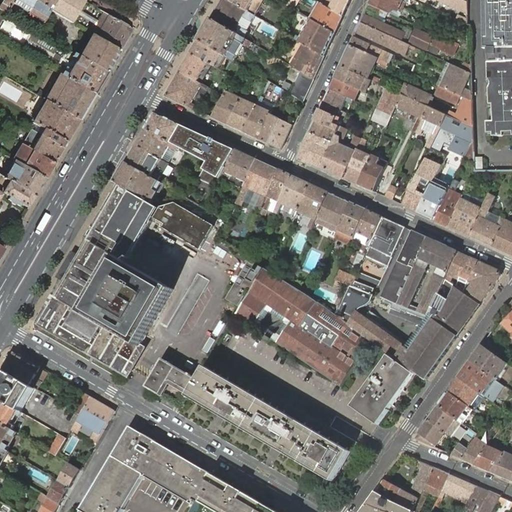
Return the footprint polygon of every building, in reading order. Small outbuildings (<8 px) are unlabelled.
[(3,0),(0,5),(0,10),(6,14),(9,8),(14,0),(3,0)] [(35,0),(14,0),(30,9),(35,0)] [(56,0),(35,0),(30,9),(27,14),(30,16),(32,13),(45,20),(50,10),(56,0)] [(86,2),(83,0),(56,0),(50,10),(74,24),(86,2)] [(256,16),(228,0),(222,0),(211,19),(244,38),(248,32),(247,31),(239,26),(244,17),(252,22),(256,16)] [(228,0),(256,16),(261,6),(263,4),(264,0),(228,0)] [(294,9),(299,0),(290,0),(287,6),(293,9),(294,9)] [(344,16),(351,0),(324,0),(324,2),(321,0),(317,0),(317,1),(318,2),(323,4),(344,16)] [(386,0),(371,0),(370,5),(387,12),(390,14),(398,17),(400,12),(402,7),(399,6),(386,0)] [(435,0),(468,14),(467,2),(462,0),(435,0)] [(511,0),(483,0),(484,48),(500,48),(511,47),(511,0)] [(336,34),(344,16),(323,4),(313,21),(336,34)] [(370,5),(367,10),(376,14),(384,17),(387,12),(370,5)] [(95,25),(98,17),(84,12),(81,20),(95,25)] [(92,35),(97,37),(109,15),(103,12),(91,34),(92,35)] [(384,17),(376,14),(374,19),(382,23),(384,17)] [(109,15),(97,37),(120,51),(133,29),(109,15)] [(365,15),(361,23),(401,41),(405,33),(402,32),(382,23),(374,19),(365,15)] [(461,22),(467,24),(468,19),(458,15),(456,20),(461,22)] [(252,22),(244,17),(239,26),(247,31),(248,28),(250,25),(252,22)] [(244,38),(211,19),(199,40),(224,55),(234,61),(243,45),(250,48),(253,43),(244,38)] [(325,56),(336,34),(313,21),(311,19),(310,19),(308,21),(312,23),(303,39),(299,37),(297,40),(300,42),(303,44),(325,56)] [(312,23),(308,21),(299,37),(303,39),(312,23)] [(361,23),(356,33),(404,54),(408,47),(412,49),(413,47),(404,42),(401,41),(361,23)] [(405,33),(401,41),(404,42),(409,30),(405,27),(402,32),(405,33)] [(443,38),(443,40),(433,36),(432,37),(416,30),(411,42),(427,50),(430,44),(439,48),(453,55),(458,44),(443,38)] [(80,57),(108,73),(120,51),(97,37),(92,35),(80,57)] [(354,37),(351,45),(379,58),(383,60),(387,52),(354,37)] [(224,55),(199,40),(191,53),(209,63),(216,67),(224,55)] [(303,44),(291,65),(300,71),(314,79),(325,56),(303,44)] [(436,54),(439,48),(430,44),(427,50),(436,54)] [(368,79),(369,80),(375,82),(380,84),(382,80),(371,75),(377,62),(386,66),(388,62),(386,61),(383,60),(379,58),(351,45),(341,67),(368,79)] [(508,48),(500,48),(501,62),(487,62),(488,104),(501,104),(501,116),(491,116),(492,121),(485,122),(485,133),(491,132),(491,135),(492,136),(500,136),(501,134),(501,132),(511,131),(511,134),(511,135),(511,61),(508,62),(508,48)] [(63,72),(61,75),(95,95),(108,73),(80,57),(74,53),(72,56),(77,59),(68,75),(63,72)] [(209,63),(191,53),(180,72),(198,82),(209,63)] [(72,56),(63,72),(68,75),(77,59),(72,56)] [(466,98),(473,101),(472,91),(465,88),(468,81),(472,83),(472,74),(463,69),(452,65),(449,63),(448,66),(451,67),(442,87),(462,96),(466,98)] [(463,69),(472,74),(471,64),(468,64),(463,69)] [(335,78),(358,89),(361,90),(365,92),(368,86),(367,85),(369,80),(368,79),(341,67),(335,78)] [(311,86),(314,79),(300,71),(297,79),(293,86),(292,88),(290,94),(304,102),(308,94),(311,86)] [(198,82),(180,72),(166,96),(196,111),(198,107),(192,103),(201,88),(208,91),(210,88),(198,82)] [(61,75),(60,74),(59,77),(57,80),(55,83),(51,92),(49,95),(47,98),(45,96),(46,94),(46,93),(43,91),(40,90),(37,95),(46,100),(79,121),(95,95),(61,75)] [(347,97),(353,99),(356,93),(358,89),(335,78),(330,89),(347,97)] [(398,93),(402,94),(429,107),(430,107),(434,98),(407,85),(403,83),(398,93)] [(442,87),(440,86),(436,95),(441,97),(457,105),(458,104),(460,99),(462,96),(442,87)] [(208,91),(201,88),(192,103),(198,107),(208,91)] [(321,110),(337,117),(341,119),(344,114),(340,112),(347,97),(330,89),(321,110)] [(386,126),(400,96),(386,90),(372,120),(386,126)] [(228,125),(242,97),(227,91),(224,96),(212,117),(228,125)] [(402,94),(396,107),(419,118),(412,130),(416,133),(423,120),(429,107),(402,94)] [(257,105),(242,97),(228,125),(243,132),(257,105)] [(462,122),(474,128),(473,101),(466,98),(464,101),(462,106),(458,114),(449,111),(447,115),(455,119),(462,122)] [(257,105),(243,132),(258,139),(270,115),(274,106),(271,105),(263,100),(260,99),(257,105)] [(71,135),(79,121),(46,100),(44,105),(42,107),(40,110),(39,113),(33,123),(43,129),(40,135),(63,148),(71,135)] [(423,120),(416,133),(420,134),(423,129),(426,121),(437,127),(433,134),(427,147),(430,149),(431,146),(437,136),(441,128),(447,115),(430,107),(429,107),(423,120)] [(321,110),(316,121),(334,129),(338,132),(340,127),(334,124),(337,117),(321,110)] [(208,163),(220,142),(156,113),(146,130),(179,147),(208,163)] [(270,115),(258,139),(268,144),(280,119),(270,115)] [(452,143),(462,122),(455,119),(447,115),(441,128),(437,136),(442,138),(452,143)] [(282,150),(293,125),(280,119),(268,144),(282,150)] [(316,121),(310,132),(329,141),(334,129),(316,121)] [(426,121),(423,129),(433,134),(437,127),(426,121)] [(464,157),(474,139),(474,128),(462,122),(452,143),(449,150),(464,157)] [(373,127),(369,125),(365,133),(369,135),(373,127)] [(63,148),(40,135),(30,129),(22,144),(22,145),(54,164),(63,148)] [(179,147),(146,130),(137,146),(162,160),(169,164),(179,147)] [(299,158),(322,168),(333,143),(329,141),(310,132),(299,158)] [(442,138),(437,136),(431,146),(435,148),(436,146),(437,147),(442,138)] [(333,143),(322,168),(344,178),(355,155),(357,149),(358,147),(362,139),(359,137),(354,147),(335,138),(333,143)] [(464,158),(475,162),(475,158),(474,139),(464,157),(464,158)] [(220,142),(208,163),(199,179),(216,187),(220,179),(238,150),(220,142)] [(54,164),(22,145),(21,147),(16,155),(14,158),(13,160),(15,161),(19,163),(24,166),(45,179),(54,164)] [(137,146),(127,163),(152,178),(159,181),(169,164),(162,160),(137,146)] [(355,155),(344,178),(360,186),(371,163),(373,157),(374,154),(371,153),(368,161),(359,157),(362,149),(358,147),(357,149),(355,155)] [(362,149),(359,157),(368,161),(371,153),(362,149)] [(257,159),(238,150),(220,179),(225,181),(228,174),(238,178),(235,185),(244,190),(247,182),(257,159)] [(371,163),(360,186),(375,193),(388,164),(373,157),(371,163)] [(280,170),(257,159),(247,182),(244,190),(237,203),(242,206),(245,200),(250,189),(263,194),(257,206),(262,208),(280,170)] [(35,196),(45,179),(24,166),(19,163),(15,161),(13,165),(14,165),(9,172),(8,175),(7,174),(5,178),(10,181),(35,196)] [(127,163),(115,183),(121,186),(148,201),(152,204),(158,193),(159,195),(165,185),(159,181),(152,178),(127,163)] [(420,170),(402,205),(419,213),(432,185),(435,179),(433,178),(434,177),(424,172),(426,167),(422,165),(420,170)] [(262,208),(261,211),(267,213),(268,210),(273,199),(280,203),(293,176),(280,170),(262,208)] [(228,174),(225,181),(235,185),(238,178),(228,174)] [(5,178),(0,175),(0,193),(2,195),(3,192),(10,196),(8,199),(10,201),(17,205),(20,206),(21,203),(25,206),(28,208),(35,196),(10,181),(5,178)] [(280,203),(275,213),(279,215),(283,205),(288,207),(290,208),(298,212),(298,211),(311,184),(293,176),(280,203)] [(432,185),(419,213),(435,220),(448,193),(451,186),(435,179),(432,185)] [(448,193),(435,220),(449,227),(463,198),(455,193),(460,183),(454,180),(451,186),(448,193)] [(308,228),(312,230),(314,224),(330,192),(311,184),(298,211),(313,219),(308,228)] [(391,185),(385,197),(393,201),(398,189),(391,185)] [(148,201),(121,186),(82,253),(63,285),(41,325),(104,361),(111,366),(128,376),(144,348),(146,346),(149,348),(154,339),(150,337),(157,326),(154,324),(174,289),(128,262),(146,232),(154,219),(155,217),(156,215),(160,209),(152,204),(148,201)] [(250,189),(245,200),(257,206),(263,194),(250,189)] [(352,203),(330,192),(314,224),(324,229),(325,226),(326,224),(328,221),(336,226),(334,230),(338,232),(352,203)] [(469,194),(466,192),(463,198),(449,227),(470,237),(483,208),(486,202),(483,200),(480,206),(466,200),(469,194)] [(496,197),(490,193),(486,202),(483,208),(470,237),(493,247),(505,220),(501,217),(489,212),(496,197)] [(483,200),(469,194),(466,200),(480,206),(483,200)] [(268,210),(275,213),(280,203),(273,199),(268,210)] [(161,208),(161,209),(162,209),(186,223),(208,236),(214,226),(176,203),(161,208)] [(367,210),(352,203),(338,232),(336,237),(352,244),(354,238),(355,238),(357,233),(367,210)] [(160,209),(156,215),(164,219),(166,219),(168,228),(175,232),(174,234),(200,250),(208,236),(186,223),(162,209),(161,209),(160,209)] [(373,240),(384,217),(367,210),(357,233),(370,239),(367,244),(370,246),(373,240)] [(389,266),(407,228),(399,224),(384,217),(373,240),(370,246),(366,256),(389,266)] [(505,220),(493,247),(511,255),(511,222),(509,221),(510,219),(506,217),(505,220)] [(336,226),(328,221),(326,224),(325,226),(334,230),(336,226)] [(429,238),(414,231),(400,262),(383,298),(394,302),(398,304),(416,266),(419,259),(429,238)] [(370,239),(357,233),(355,238),(354,238),(367,244),(370,239)] [(223,236),(219,243),(225,246),(229,239),(223,236)] [(459,252),(429,238),(419,259),(449,272),(459,252)] [(219,243),(217,241),(216,244),(248,263),(250,260),(241,255),(225,246),(219,243)] [(471,257),(459,252),(449,272),(445,278),(451,282),(453,278),(460,281),(471,257)] [(481,262),(471,257),(460,281),(457,287),(461,289),(464,283),(467,284),(469,282),(481,262)] [(250,260),(248,263),(227,298),(239,305),(248,290),(251,292),(265,269),(253,262),(250,260)] [(467,294),(481,304),(501,276),(500,270),(481,262),(469,282),(473,284),(467,294)] [(427,271),(416,266),(398,304),(410,309),(427,271)] [(270,272),(265,269),(251,292),(237,314),(255,327),(258,322),(269,305),(293,320),(283,334),(281,337),(278,343),(342,386),(372,342),(391,355),(415,373),(415,372),(427,380),(458,337),(471,318),(438,294),(433,304),(427,316),(431,318),(434,320),(412,351),(409,349),(357,313),(359,310),(367,305),(371,302),(372,300),(377,289),(371,287),(368,292),(352,286),(349,286),(335,315),(322,305),(309,296),(287,282),(270,272)] [(336,280),(349,286),(352,286),(356,277),(340,270),(336,280)] [(435,274),(417,312),(427,316),(433,304),(438,294),(440,290),(445,279),(435,274)] [(371,287),(355,280),(352,286),(368,292),(371,287)] [(438,294),(471,318),(481,304),(467,294),(464,291),(461,289),(457,287),(455,285),(448,296),(440,290),(438,294)] [(410,309),(398,304),(394,302),(392,308),(401,312),(402,309),(430,321),(431,318),(427,316),(417,312),(410,309)] [(392,308),(390,313),(425,327),(427,324),(430,321),(402,309),(401,312),(392,308)] [(412,351),(434,320),(431,318),(430,321),(427,324),(425,327),(409,349),(412,351)] [(258,322),(255,327),(278,343),(281,337),(276,334),(264,326),(258,322)] [(487,338),(482,345),(499,357),(503,350),(487,338)] [(499,357),(482,345),(471,361),(497,379),(508,363),(506,361),(499,357)] [(35,379),(42,368),(15,353),(5,370),(32,386),(36,389),(38,390),(42,383),(40,382),(35,379)] [(415,374),(415,373),(391,355),(390,356),(389,355),(372,379),(353,407),(379,425),(416,374),(415,374)] [(175,367),(163,359),(147,387),(161,395),(163,392),(169,396),(167,399),(182,407),(189,396),(198,380),(196,379),(175,367)] [(497,379),(471,361),(459,378),(485,397),(493,403),(505,386),(497,379)] [(351,452),(206,367),(198,380),(189,396),(334,482),(351,452)] [(42,368),(35,379),(40,382),(42,383),(48,372),(46,371),(42,368)] [(32,386),(5,370),(0,379),(0,399),(18,410),(22,412),(36,389),(32,386)] [(426,380),(427,380),(415,372),(415,373),(426,380)] [(485,397),(459,378),(449,392),(473,410),(475,411),(485,397)] [(92,397),(83,392),(72,410),(81,415),(92,397)] [(473,410),(449,392),(439,406),(456,418),(462,423),(463,424),(466,420),(459,415),(464,409),(471,413),(473,410)] [(96,444),(115,411),(99,402),(92,397),(81,415),(72,430),(78,434),(84,425),(95,431),(90,440),(96,444)] [(22,413),(22,412),(18,410),(0,399),(0,422),(8,427),(13,430),(15,426),(10,423),(16,414),(20,416),(22,413)] [(456,418),(439,406),(428,420),(446,433),(452,437),(462,423),(456,418)] [(466,420),(471,413),(464,409),(459,415),(466,420)] [(10,423),(15,426),(20,416),(16,414),(10,423)] [(446,433),(428,420),(419,433),(415,439),(435,447),(436,446),(446,433)] [(0,422),(0,446),(7,450),(10,446),(5,443),(11,434),(15,437),(17,433),(13,430),(8,427),(0,422)] [(133,422),(80,511),(82,511),(121,511),(143,475),(194,505),(196,502),(212,474),(215,469),(133,422)] [(5,443),(10,446),(15,437),(11,434),(5,443)] [(50,452),(57,456),(67,439),(60,435),(50,452)] [(461,458),(475,465),(488,447),(489,446),(476,437),(474,440),(468,449),(461,458)] [(452,455),(461,458),(468,449),(460,443),(452,455)] [(0,446),(0,469),(8,456),(10,452),(7,450),(0,446)] [(475,465),(492,472),(505,453),(489,446),(488,447),(475,465)] [(505,453),(492,472),(511,480),(511,453),(507,451),(505,453)] [(385,481),(378,492),(396,502),(414,511),(419,500),(433,471),(435,468),(425,463),(423,468),(413,488),(418,491),(415,498),(385,481)] [(71,487),(81,470),(71,464),(60,482),(50,498),(61,504),(71,487)] [(419,500),(414,511),(416,511),(417,511),(420,511),(430,492),(440,497),(451,475),(435,468),(433,471),(419,500)] [(215,475),(212,474),(196,502),(200,504),(201,502),(218,511),(277,511),(273,509),(255,499),(250,496),(245,493),(234,486),(233,486),(223,480),(215,475)] [(477,486),(451,475),(440,497),(436,505),(439,507),(446,493),(468,505),(469,501),(477,486)] [(490,491),(477,486),(469,501),(468,505),(466,508),(464,511),(473,511),(475,509),(479,511),(490,491)] [(501,496),(490,491),(479,511),(481,511),(492,511),(499,500),(501,496)] [(396,502),(378,492),(363,511),(415,511),(416,511),(414,511),(396,502)] [(56,511),(61,504),(50,498),(42,494),(39,499),(47,504),(42,511),(39,511),(33,508),(30,511),(56,511)] [(189,511),(218,511),(201,502),(200,504),(196,502),(194,505),(189,511)]
